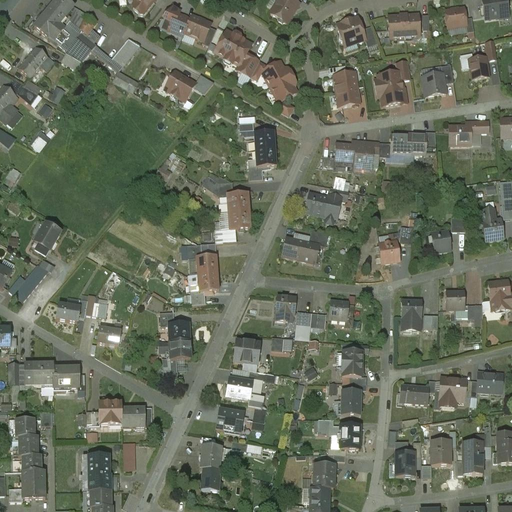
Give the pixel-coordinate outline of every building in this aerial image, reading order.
[(73,10),(61,0),(59,0),(41,22),(34,30),(57,49),(58,48),(67,55),(82,36),(77,32),(77,31),(85,17),(73,10)] [(131,0),(136,4),(133,8),(134,13),(139,17),(144,17),(156,0),(131,0)] [(290,1),(288,0),(279,0),(270,16),(277,21),(278,23),(282,26),(285,25),(286,26),(299,6),(290,1)] [(495,0),(494,2),(482,4),(485,22),(499,20),(501,17),(507,16),(504,0),(495,0)] [(457,11),(451,12),(451,13),(444,14),(447,31),(466,28),(465,22),(464,11),(458,12),(457,11)] [(175,16),(169,13),(165,24),(171,26),(175,16)] [(190,22),(175,16),(171,26),(168,34),(183,40),(184,36),(190,22)] [(96,24),(85,17),(77,31),(77,32),(82,36),(88,39),(91,33),(96,24)] [(407,19),(407,17),(399,18),(399,19),(388,20),(389,42),(404,41),(404,44),(405,44),(405,41),(419,40),(418,18),(407,19)] [(211,27),(192,19),(190,22),(184,36),(203,44),(204,44),(209,31),(211,27)] [(350,23),(350,22),(343,24),(344,25),(336,28),(340,38),(339,40),(340,44),(343,45),(344,50),(365,42),(362,33),(357,21),(350,23)] [(472,21),(465,22),(466,28),(467,36),(474,35),(472,21)] [(377,47),(371,30),(362,33),(365,42),(367,50),(377,47)] [(216,33),(209,31),(204,44),(203,44),(202,47),(209,50),(216,33)] [(67,55),(65,57),(82,66),(92,54),(118,76),(122,71),(112,63),(93,47),(100,39),(91,33),(88,39),(82,36),(67,55)] [(236,36),(233,36),(233,38),(226,34),(215,55),(224,60),(223,62),(224,65),(227,66),(229,66),(230,63),(239,68),(240,69),(246,57),(251,48),(240,41),(241,40),(240,38),(236,36)] [(140,49),(128,42),(112,63),(122,71),(140,49)] [(494,45),(485,46),(488,64),(496,62),(494,45)] [(34,51),(18,71),(30,81),(39,69),(42,71),(49,63),(34,51)] [(82,66),(65,57),(61,64),(78,73),(82,66)] [(259,65),(246,57),(240,69),(239,68),(236,73),(250,81),(259,65)] [(485,61),(469,64),(472,82),(488,80),(485,61)] [(259,65),(250,81),(257,84),(261,76),(262,75),(266,72),(265,69),(265,68),(259,65)] [(280,65),(266,72),(262,75),(270,90),(291,78),(288,72),(284,73),(280,65)] [(408,65),(395,67),(397,76),(400,75),(402,84),(404,84),(410,83),(408,65)] [(451,68),(441,69),(442,77),(443,77),(444,87),(453,86),(451,68)] [(386,74),(379,76),(377,77),(378,79),(377,79),(378,83),(374,84),(376,94),(380,94),(382,109),(400,107),(398,93),(405,92),(404,84),(402,84),(400,75),(397,76),(388,77),(388,75),(386,74)] [(133,84),(118,76),(113,84),(128,93),(133,84)] [(195,87),(175,76),(165,93),(172,97),(171,98),(171,100),(176,103),(178,102),(178,101),(185,105),(193,91),(195,88),(195,87)] [(355,76),(333,79),(335,95),(357,91),(355,76)] [(442,77),(422,80),(425,100),(446,97),(444,87),(443,77),(442,77)] [(214,86),(200,78),(195,87),(195,88),(193,91),(204,97),(214,86)] [(291,78),(270,90),(279,105),(283,103),(297,95),(292,87),(295,85),(291,78)] [(4,89),(0,93),(0,122),(6,127),(17,113),(12,109),(18,101),(4,89)] [(38,98),(23,89),(16,97),(30,108),(38,98)] [(357,91),(335,95),(338,111),(360,107),(357,91)] [(405,92),(398,93),(400,107),(400,108),(407,106),(405,92)] [(293,110),(283,105),(283,103),(279,105),(275,111),(288,119),(293,110)] [(511,121),(500,122),(502,141),(511,140),(511,121)] [(480,125),(470,125),(470,129),(470,137),(481,136),(480,125)] [(253,126),(239,127),(239,135),(244,134),(253,134),(254,134),(253,126)] [(470,129),(449,130),(450,148),(470,148),(470,137),(470,129)] [(0,132),(0,145),(5,149),(12,140),(0,132)] [(274,135),(254,137),(254,138),(255,154),(275,152),(274,135)] [(412,139),(391,138),(391,147),(390,157),(404,157),(411,157),(425,158),(425,156),(426,150),(426,135),(425,135),(425,137),(412,136),(412,139)] [(435,135),(426,135),(426,150),(436,151),(435,135)] [(356,148),(335,146),(334,164),(361,167),(361,171),(371,172),(373,157),(371,156),(372,144),(357,143),(356,148)] [(379,145),(372,144),(371,156),(373,157),(379,157),(379,146),(379,145)] [(391,147),(379,146),(379,157),(379,160),(390,161),(390,157),(391,147)] [(275,152),(255,154),(255,163),(256,169),(256,171),(262,170),(276,169),(275,152)] [(404,157),(390,157),(390,161),(390,165),(403,165),(404,157)] [(256,169),(248,170),(248,171),(248,170),(249,184),(263,183),(262,170),(256,171),(256,169)] [(232,185),(218,186),(219,201),(227,200),(227,199),(233,198),(232,186),(233,186),(232,185)] [(348,195),(331,191),(329,198),(331,200),(341,202),(346,203),(348,195)] [(511,192),(500,193),(502,209),(510,208),(511,208),(511,192)] [(233,198),(227,199),(227,200),(228,216),(248,214),(247,198),(247,197),(233,198)] [(328,201),(309,197),(305,216),(325,220),(324,223),(325,226),(332,228),(334,225),(335,222),(336,223),(341,202),(331,200),(329,198),(328,201)] [(227,200),(219,201),(220,206),(218,208),(219,217),(228,216),(227,200)] [(510,208),(502,209),(503,223),(511,223),(511,222),(510,208)] [(494,213),(481,215),(483,225),(486,245),(503,242),(500,223),(495,223),(494,213)] [(248,214),(228,216),(230,232),(230,233),(236,233),(250,232),(250,231),(248,214)] [(219,217),(220,232),(230,232),(228,216),(219,217)] [(465,222),(451,221),(451,235),(451,236),(451,235),(465,235),(465,236),(465,221),(465,222)] [(45,226),(34,245),(35,246),(49,254),(50,254),(61,236),(45,226)] [(415,232),(401,231),(401,230),(399,246),(413,247),(413,248),(415,232)] [(220,232),(215,233),(216,247),(237,245),(236,233),(230,233),(230,232),(220,232)] [(329,237),(311,233),(308,246),(319,249),(326,250),(329,237)] [(448,234),(431,237),(434,257),(451,254),(448,234)] [(303,245),(286,242),(286,241),(282,260),(282,259),(299,263),(299,264),(300,264),(304,245),(303,245)] [(308,246),(304,245),(300,264),(315,267),(319,249),(308,246)] [(396,245),(379,248),(382,267),(399,265),(396,245)] [(49,254),(35,246),(31,252),(45,260),(49,254)] [(203,248),(201,248),(202,260),(216,259),(215,247),(203,248)] [(200,248),(187,249),(188,249),(188,262),(188,263),(196,262),(196,261),(202,260),(201,248),(200,248)] [(202,260),(196,261),(196,262),(197,278),(217,276),(216,259),(202,260)] [(0,291),(2,292),(11,277),(10,276),(14,268),(4,262),(1,268),(2,269),(0,271),(0,270),(0,291)] [(196,262),(188,263),(189,278),(197,278),(196,262)] [(26,283),(14,298),(23,305),(48,275),(38,269),(26,283)] [(217,276),(197,278),(198,294),(198,295),(205,295),(219,294),(217,276)] [(20,279),(8,293),(14,298),(26,283),(20,279)] [(507,284),(488,286),(490,304),(491,314),(510,312),(509,302),(507,284)] [(198,294),(190,295),(191,308),(206,307),(205,295),(198,295),(198,294)] [(464,294),(445,295),(446,314),(464,313),(464,294)] [(95,299),(88,298),(87,304),(88,304),(85,318),(91,319),(94,306),(95,299)] [(296,300),(277,298),(275,317),(286,318),(293,319),(294,319),(296,300)] [(87,305),(80,303),(79,303),(78,310),(80,310),(79,317),(85,318),(84,321),(85,322),(85,318),(88,304),(87,304),(87,305)] [(349,306),(330,304),(329,323),(347,325),(349,306)] [(421,304),(402,304),(401,334),(412,334),(412,328),(420,328),(421,304)] [(78,310),(59,307),(59,306),(58,306),(56,323),(56,322),(77,326),(79,317),(80,310),(78,310)] [(99,307),(94,306),(91,319),(97,320),(99,307)] [(107,308),(100,307),(100,306),(99,306),(99,307),(97,320),(97,321),(98,320),(105,321),(105,322),(108,308),(107,308)] [(475,308),(467,308),(468,323),(476,323),(475,308)] [(312,316),(297,315),(296,329),(310,330),(312,316)] [(173,316),(160,317),(161,330),(168,330),(168,329),(174,328),(173,316)] [(326,317),(318,317),(317,331),(325,332),(326,317)] [(438,319),(423,318),(423,332),(437,332),(438,319)] [(174,328),(168,329),(168,330),(169,346),(190,345),(188,328),(174,328)] [(9,331),(0,331),(0,350),(9,350),(9,343),(9,331)] [(120,334),(100,331),(99,331),(97,347),(97,346),(118,350),(121,334),(120,334)] [(284,342),(272,341),(271,354),(283,355),(283,353),(284,342)] [(293,342),(284,342),(283,353),(292,354),(293,342)] [(169,346),(166,346),(159,345),(160,357),(166,356),(167,362),(163,362),(163,376),(177,376),(177,375),(176,363),(191,362),(190,345),(169,346)] [(259,347),(236,345),(233,365),(243,366),(243,364),(256,365),(256,368),(257,368),(259,347)] [(361,356),(343,356),(343,380),(350,380),(361,381),(361,380),(361,356)] [(256,365),(243,364),(243,366),(242,373),(248,374),(256,375),(257,368),(256,368),(256,365)] [(19,367),(11,367),(11,388),(19,388),(19,367)] [(45,367),(31,367),(24,367),(25,388),(42,388),(53,388),(53,372),(53,367),(45,367)] [(78,371),(53,372),(53,388),(53,391),(77,390),(78,390),(78,378),(78,371)] [(256,375),(248,374),(247,381),(266,385),(267,377),(256,375)] [(177,376),(163,376),(163,384),(178,383),(177,376)] [(502,377),(478,376),(477,384),(477,395),(501,396),(502,377)] [(275,378),(267,377),(266,385),(274,386),(275,378)] [(252,386),(229,382),(229,381),(225,401),(226,401),(248,404),(247,410),(254,412),(262,413),(262,412),(261,412),(263,402),(250,399),(252,385),(252,386)] [(466,383),(441,381),(440,394),(439,402),(441,402),(441,409),(455,410),(456,403),(464,404),(464,399),(465,394),(466,383)] [(428,390),(400,387),(400,397),(403,397),(402,406),(427,408),(428,395),(429,390),(428,390)] [(53,388),(42,388),(42,397),(53,397),(53,391),(53,388)] [(440,394),(435,393),(434,396),(433,412),(440,412),(441,409),(441,402),(439,402),(440,394)] [(360,396),(342,395),(341,418),(359,419),(360,396)] [(107,406),(99,406),(99,415),(100,427),(109,427),(122,426),(121,411),(121,405),(121,406),(107,406)] [(145,410),(121,411),(122,426),(122,432),(145,431),(152,431),(152,421),(145,421),(145,411),(145,410)] [(262,413),(254,412),(252,425),(264,427),(266,414),(262,413)] [(243,417),(219,413),(216,433),(224,435),(225,433),(239,436),(239,437),(240,437),(243,417)] [(52,415),(40,416),(41,430),(52,430),(52,415)] [(35,422),(15,423),(15,440),(18,440),(30,440),(35,440),(35,422)] [(333,423),(318,423),(318,438),(329,438),(330,431),(333,431),(333,429),(333,423)] [(359,430),(333,429),(333,431),(330,431),(329,438),(340,438),(340,452),(346,453),(359,453),(359,430)] [(511,446),(510,437),(497,438),(497,467),(511,467),(511,446)] [(15,440),(9,440),(9,451),(13,451),(13,450),(18,450),(18,440),(15,440)] [(30,440),(18,440),(18,450),(13,450),(13,451),(13,460),(18,460),(18,459),(21,459),(38,459),(38,440),(35,440),(30,440)] [(247,447),(232,444),(231,452),(246,455),(247,447)] [(407,445),(395,446),(395,457),(404,457),(404,452),(408,452),(407,445)] [(449,445),(431,446),(431,469),(450,468),(450,451),(450,445),(449,445)] [(482,447),(462,447),(463,457),(463,464),(463,468),(464,468),(464,478),(482,478),(482,462),(482,450),(482,447)] [(222,450),(202,448),(199,472),(203,473),(220,474),(222,450)] [(491,462),(490,450),(484,450),(482,450),(482,462),(491,462)] [(395,457),(395,480),(414,480),(414,462),(414,457),(413,457),(404,457),(395,457)] [(38,459),(21,459),(22,475),(42,475),(41,459),(38,459)] [(109,459),(87,459),(88,495),(89,495),(111,494),(111,478),(110,478),(109,459)] [(463,468),(463,464),(456,464),(456,478),(464,478),(464,468),(463,468)] [(334,469),(315,469),(314,492),(329,492),(333,492),(334,469)] [(431,469),(421,469),(421,482),(431,482),(431,469)] [(220,474),(203,473),(201,492),(210,493),(218,494),(220,474)] [(42,475),(22,475),(22,493),(22,502),(23,502),(45,501),(45,475),(42,475)] [(187,490),(180,490),(179,501),(186,502),(187,490)] [(314,492),(311,492),(310,502),(309,502),(309,505),(309,511),(328,511),(329,492),(314,492)] [(22,502),(22,493),(9,493),(9,505),(23,505),(23,502),(22,502)] [(111,494),(89,495),(89,511),(87,511),(86,511),(112,511),(113,510),(111,510),(111,494)]
